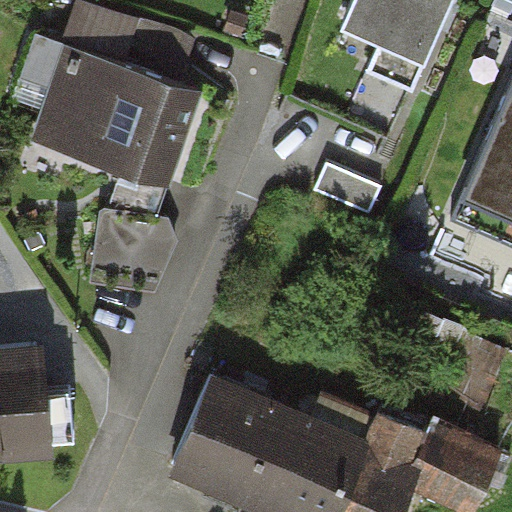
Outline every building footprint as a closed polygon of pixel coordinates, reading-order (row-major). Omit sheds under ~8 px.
[(396,140),(450,0),(327,0),(289,98),(396,140)] [(188,103),(70,65),(46,138),(164,176),(188,103)] [(511,111),(463,215),(511,237),(511,111)] [(383,190),(327,167),(316,194),(373,216),(383,190)] [(153,257),(154,211),(103,210),(102,256),(153,257)] [(0,440),(49,437),(43,361),(0,364),(0,440)] [(355,444),(212,384),(178,464),(292,511),(389,511),(402,482),(467,509),(487,460),(370,410),(355,444)]
